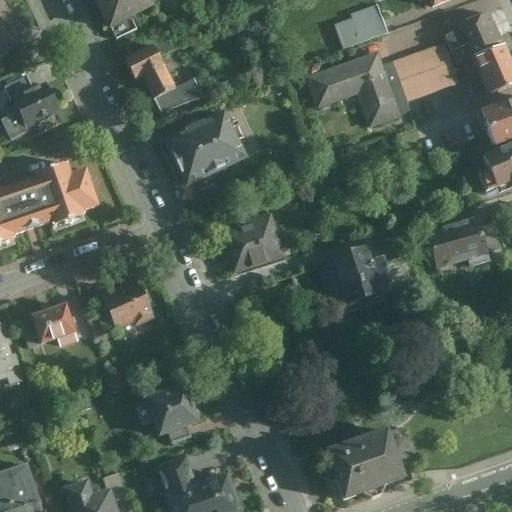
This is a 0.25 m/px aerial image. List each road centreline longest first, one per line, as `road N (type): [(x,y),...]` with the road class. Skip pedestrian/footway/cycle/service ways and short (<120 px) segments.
road 1 (residential): [(291,511),(165,231)]
road 2 (residential): [(165,231),(56,0)]
road 3 (residential): [(165,231),(0,288)]
